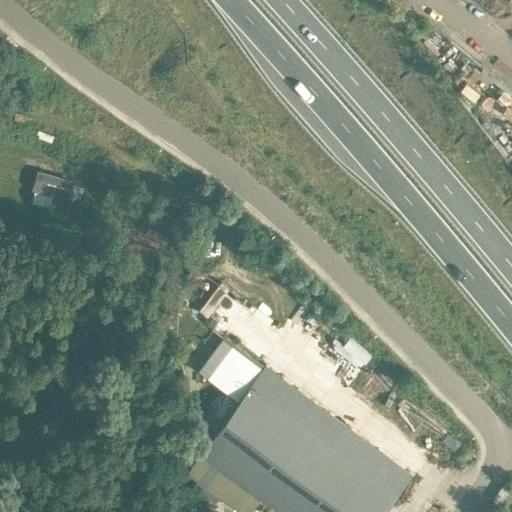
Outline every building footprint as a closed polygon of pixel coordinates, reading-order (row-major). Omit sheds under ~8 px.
[(449,40),(430,27),(416,46),(435,60),(449,40)] [(74,180),(36,170),(31,189),(67,198),(69,193),(79,195),(81,187),(73,185),(74,180)] [(210,376),(240,399),(250,385),(264,366),(234,343),(210,376)] [(256,387),(206,455),(267,500),(282,511),(363,511),(385,482),(256,387)] [(200,483),(192,493),(215,510),(223,500),(239,511),(257,511),(267,500),(206,455),(190,475),(200,483)]
